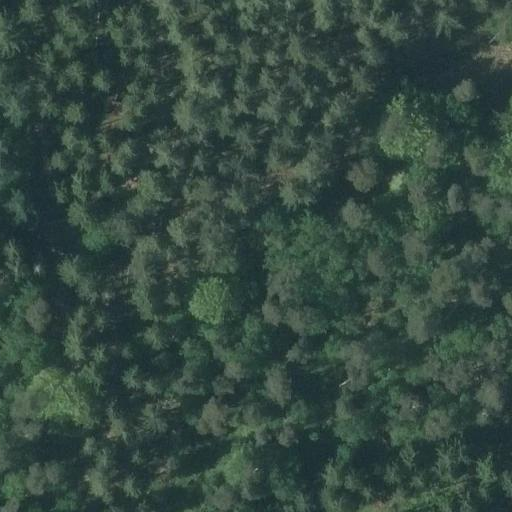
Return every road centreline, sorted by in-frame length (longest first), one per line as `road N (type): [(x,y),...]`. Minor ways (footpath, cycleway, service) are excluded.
road 1 (track): [(52,232),(90,511)]
road 2 (track): [(52,232),(20,0)]
